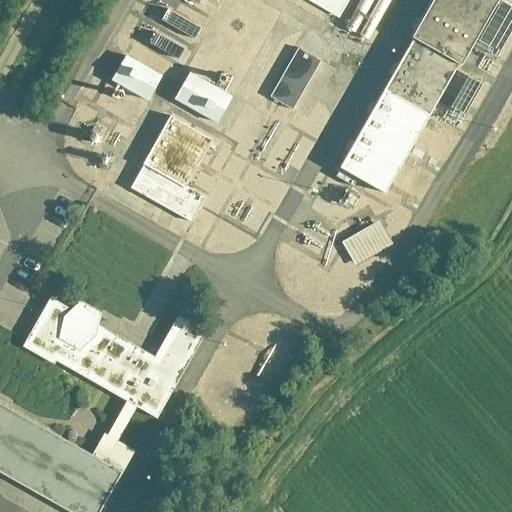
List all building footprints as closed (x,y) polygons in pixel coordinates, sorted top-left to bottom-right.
[(299,0),(336,22),(349,0),(299,0)] [(495,0),(494,0),(428,0),(403,45),(412,49),(340,175),(382,199),(495,0)] [(168,11),(158,28),(193,47),(202,31),(168,11)] [(298,54),(267,105),(289,118),(320,67),(298,54)] [(160,80),(123,61),(108,88),(146,107),(160,80)] [(230,102),(189,78),(173,105),(215,129),(230,102)] [(205,201),(183,189),(208,144),(167,121),(128,192),(191,227),(205,201)] [(392,250),(377,224),(342,245),(357,270),(392,250)] [(205,336),(176,320),(154,360),(97,329),(103,319),(79,305),(72,317),(48,304),(24,348),(158,421),(205,336)] [(0,408),(0,479),(58,511),(101,511),(122,477),(0,408)]
